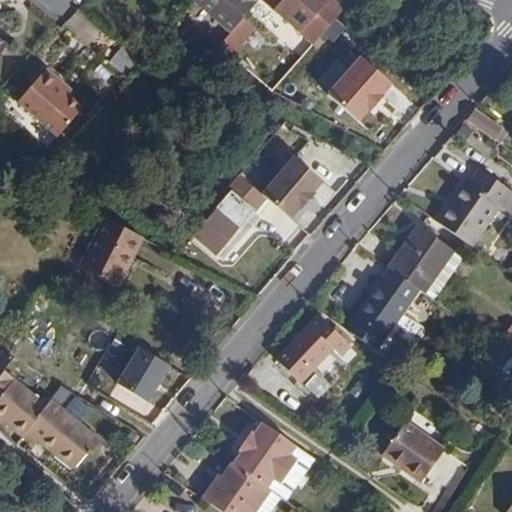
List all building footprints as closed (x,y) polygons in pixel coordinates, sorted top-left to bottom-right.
[(191,0),(201,8),(229,31),(254,2),(252,0),(191,0)] [(277,10),(286,0),(266,0),(266,1),(277,10)] [(316,43),(348,7),(339,0),(286,0),(277,10),(316,43)] [(369,55),(331,94),(361,123),(399,84),(369,55)] [(54,83),(57,78),(45,67),(15,101),(55,135),(81,106),(67,93),(54,83)] [(69,88),(57,78),(54,83),(67,93),(69,88)] [(469,103),(460,114),(463,117),(488,134),(496,122),(475,107),(469,103)] [(330,181),(300,156),(268,193),(297,218),(330,181)] [(463,178),(433,219),(469,244),(499,201),(511,210),(511,209),(511,191),(508,189),(477,166),(467,181),(463,178)] [(229,191),(194,235),(213,252),(251,209),(229,191)] [(150,241),(111,222),(85,271),(125,291),(150,241)] [(417,223),(385,267),(412,286),(419,290),(449,247),(417,223)] [(341,325),(368,345),(383,326),(358,310),(369,295),(394,310),(412,286),(385,267),(384,266),(341,325)] [(358,310),(383,326),(394,310),(369,295),(358,310)] [(315,314),(274,360),(297,380),(328,345),(337,352),(346,342),(315,314)] [(170,366),(138,347),(117,383),(149,402),(170,366)] [(1,349),(0,350),(0,419),(22,438),(27,432),(39,442),(70,467),(83,451),(88,453),(99,438),(49,399),(45,404),(3,370),(13,356),(1,349)] [(237,455),(231,463),(236,466),(265,486),(271,479),(277,483),(295,459),(288,454),(294,445),(261,422),(255,430),(252,429),(235,452),(237,455)] [(403,422),(380,454),(420,482),(442,449),(403,422)] [(27,432),(22,438),(34,448),(39,442),(27,432)] [(314,460),(294,445),(288,454),(295,459),(277,483),(271,479),(265,486),(285,500),(314,460)] [(226,477),(207,504),(218,511),(249,511),(251,511),(276,511),(285,500),(265,486),(236,466),(226,477)] [(221,474),(202,501),(207,504),(226,477),(221,474)]
